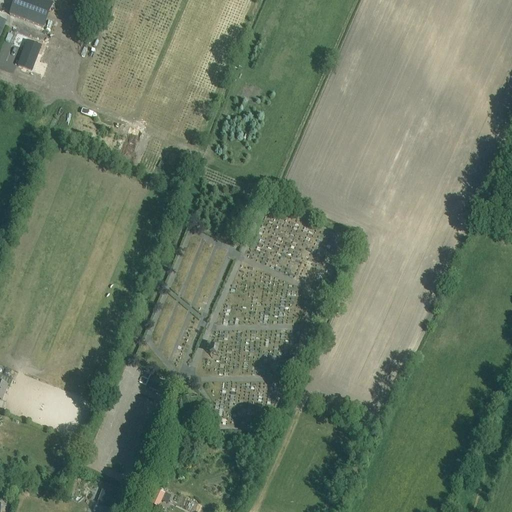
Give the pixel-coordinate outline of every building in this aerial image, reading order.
[(53,3),(44,0),(15,0),(9,16),(44,29),(53,3)] [(15,66),(31,71),(39,46),(23,41),(15,66)] [(149,389),(164,396),(169,385),(153,379),(149,389)] [(0,400),(2,402),(8,386),(0,382),(0,400)] [(71,497),(78,500),(85,480),(79,478),(71,497)] [(111,490),(103,487),(100,495),(108,498),(105,506),(113,509),(118,493),(111,490)] [(158,507),(164,494),(157,491),(151,504),(158,507)]
